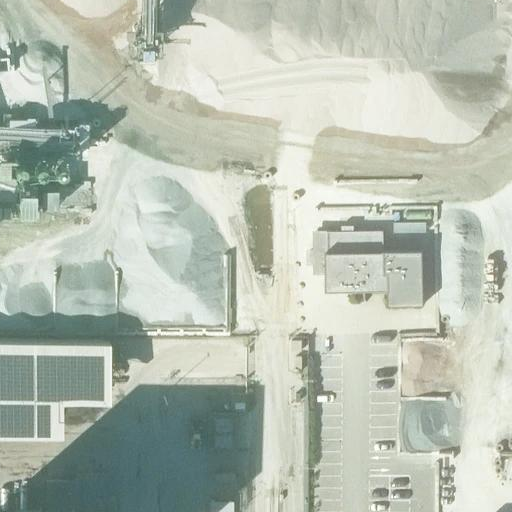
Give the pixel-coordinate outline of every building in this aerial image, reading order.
[(35,211),(36,189),(19,189),(18,210),(35,211)] [(386,272),(385,250),(384,250),(383,230),(327,230),(327,250),(326,250),(326,290),(366,289),(389,289),(389,271),(386,272)] [(0,326),(144,327),(144,267),(0,266),(0,326)] [(61,396),(110,396),(110,336),(0,335),(0,427),(61,428),(61,396)] [(235,451),(236,412),(207,412),(207,451),(235,451)] [(234,481),(234,472),(214,472),(214,481),(234,481)] [(76,511),(76,480),(46,479),(46,511),(76,511)] [(210,511),(234,511),(235,499),(211,498),(210,511)]
